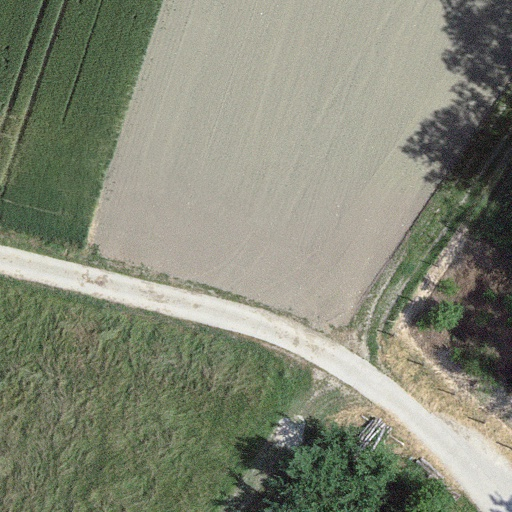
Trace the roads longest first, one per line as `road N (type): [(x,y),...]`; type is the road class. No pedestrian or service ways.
road 1 (track): [(501,511),(407,414),(344,367),(265,327),(0,265)]
road 2 (track): [(511,172),(484,215),(344,367),(235,511)]
